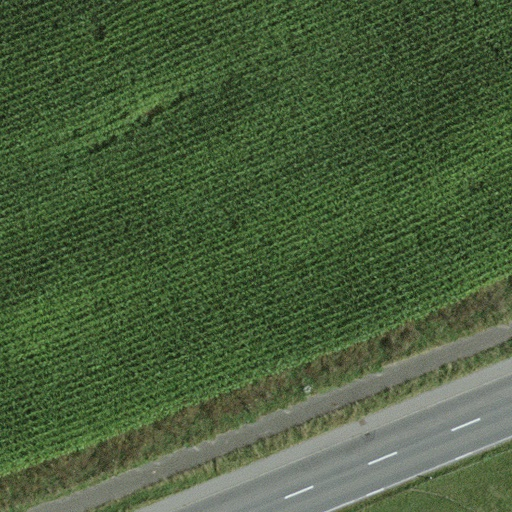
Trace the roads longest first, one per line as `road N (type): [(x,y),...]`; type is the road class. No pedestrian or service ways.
road 1 (track): [(61,511),(511,330)]
road 2 (secondary): [(511,407),(249,511)]
